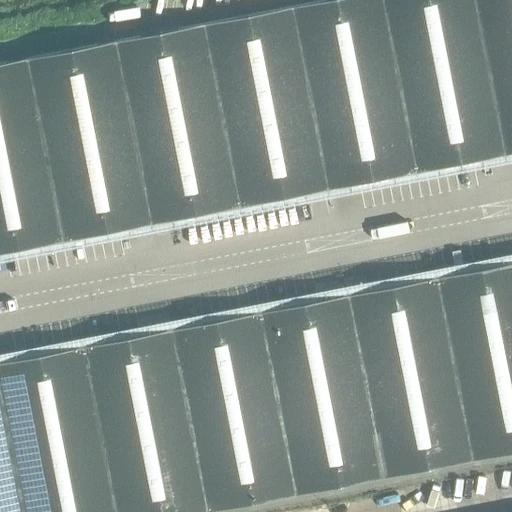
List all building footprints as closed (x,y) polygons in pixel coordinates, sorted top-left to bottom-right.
[(417,170),(383,0),(320,0),(293,5),(329,188),(417,170)] [(505,153),(475,0),(383,0),(417,170),(505,153)] [(511,151),(511,0),(475,0),(505,153),(511,151)] [(329,188),(293,5),(205,23),(240,205),(329,188)] [(240,205),(205,23),(116,40),(152,222),(154,222),(170,218),(240,205)] [(152,222),(116,40),(28,57),(64,239),(152,222)] [(0,251),(64,239),(28,57),(0,62),(0,251)] [(511,449),(511,260),(437,275),(473,457),(511,449)] [(473,457),(437,275),(368,288),(348,292),(384,475),(473,457)] [(384,475),(348,292),(317,298),(260,310),(296,492),(384,475)] [(296,492),(260,310),(172,327),(208,509),(296,492)] [(193,511),(208,509),(172,327),(140,333),(83,345),(116,511),(193,511)] [(116,511),(83,345),(14,358),(0,360),(0,387),(24,511),(116,511)] [(0,511),(24,511),(0,387),(0,511)]
